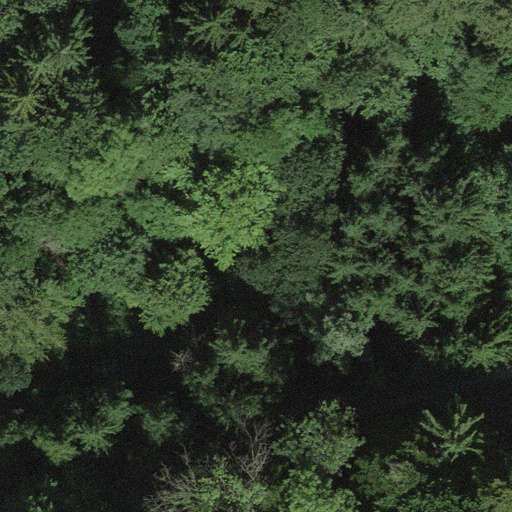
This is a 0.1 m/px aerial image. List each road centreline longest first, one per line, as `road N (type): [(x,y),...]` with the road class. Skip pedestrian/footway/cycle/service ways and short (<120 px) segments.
road 1 (track): [(511,358),(0,484)]
road 2 (track): [(0,57),(128,0)]
